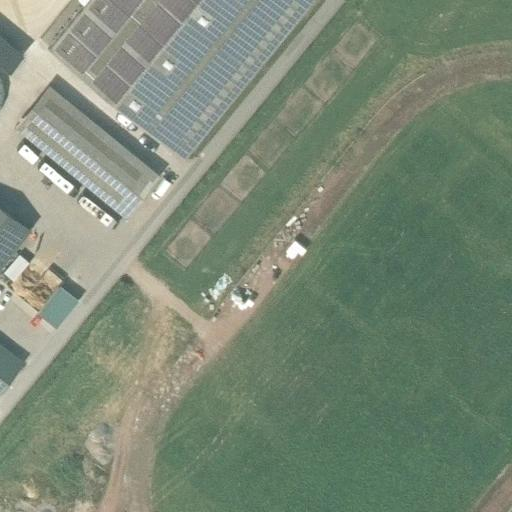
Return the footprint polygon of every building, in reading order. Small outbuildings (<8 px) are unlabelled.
[(89,0),(49,50),(184,159),(313,0),(89,0)] [(0,55),(20,68),(32,50),(0,29),(0,55)] [(49,92),(22,125),(125,212),(153,179),(49,92)] [(0,275),(32,236),(0,209),(0,275)] [(0,392),(22,364),(0,347),(0,392)]
